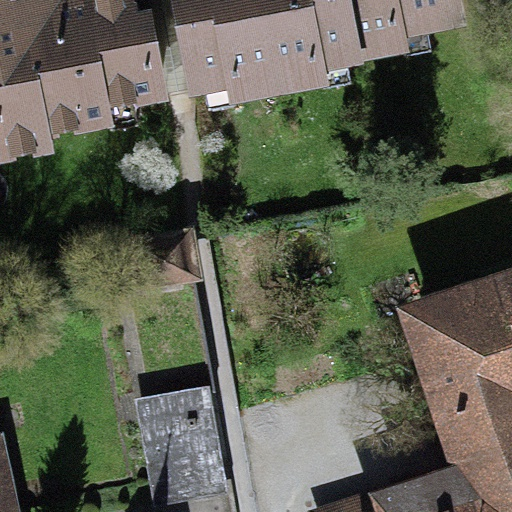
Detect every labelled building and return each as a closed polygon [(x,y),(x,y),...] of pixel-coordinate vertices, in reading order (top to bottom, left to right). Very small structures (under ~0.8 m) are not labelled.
[(0,0),(0,148),(44,140),(39,117),(157,92),(138,0),(68,0),(53,3),(52,0),(0,0)] [(463,33),(457,0),(177,0),(193,83),(463,33)] [(187,233),(137,241),(144,279),(193,270),(187,233)] [(511,288),(427,316),(474,461),(478,473),(511,462),(511,288)] [(205,409),(154,418),(167,492),(226,482),(210,387),(202,388),(205,409)] [(511,511),(511,462),(478,473),(474,461),(380,492),(381,495),(329,511),(511,511)] [(8,511),(0,474),(0,511),(8,511)]
